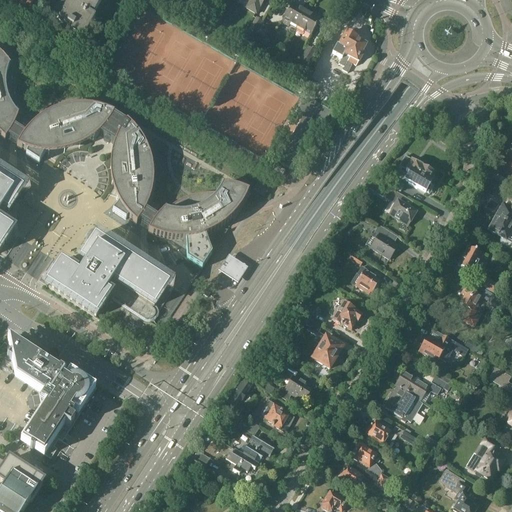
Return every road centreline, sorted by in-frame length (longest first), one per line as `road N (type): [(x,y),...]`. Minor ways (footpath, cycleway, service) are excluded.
road 1 (residential): [(279,511),(450,224),(477,155)]
road 2 (primary): [(403,63),(174,391)]
road 3 (primary): [(235,328),(408,87),(459,0)]
road 4 (primary): [(205,394),(231,369),(415,105)]
road 5 (unclassified): [(19,292),(84,197),(80,191),(63,185),(0,280)]
road 6 (unclassified): [(6,311),(165,411)]
road 7 (unclassified): [(174,391),(19,292)]
road 8 (primary): [(165,411),(97,511)]
